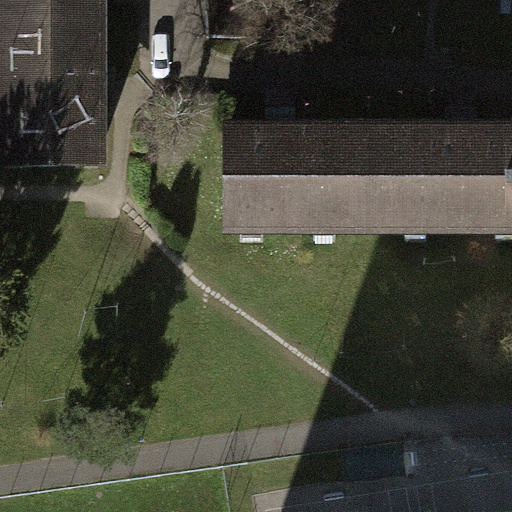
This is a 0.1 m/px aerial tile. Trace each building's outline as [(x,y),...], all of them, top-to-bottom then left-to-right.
[(0,0),(0,20),(91,18),(89,0),(0,0)] [(194,0),(194,37),(261,38),(261,0),(194,0)] [(0,20),(3,166),(94,164),(91,18),(0,20)] [(217,138),(217,229),(360,229),(360,139),(217,138)] [(511,138),(360,139),(360,229),(511,228),(511,138)]
